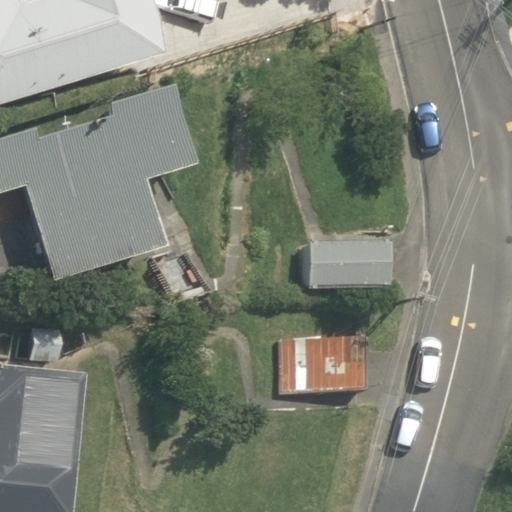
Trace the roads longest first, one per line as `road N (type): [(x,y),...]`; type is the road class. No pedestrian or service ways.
road 1 (residential): [(485,215),(410,511)]
road 2 (residential): [(437,0),(485,215)]
